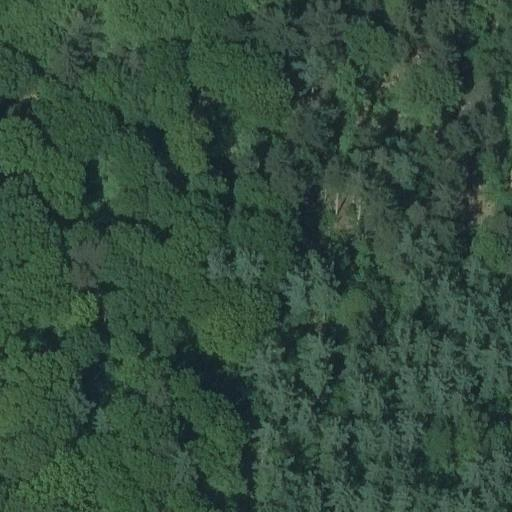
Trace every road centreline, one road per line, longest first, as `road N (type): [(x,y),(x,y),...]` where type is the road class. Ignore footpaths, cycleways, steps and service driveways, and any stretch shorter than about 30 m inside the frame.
road 1 (track): [(0,51),(335,0)]
road 2 (track): [(0,192),(50,511)]
road 3 (track): [(497,0),(486,25),(511,204)]
